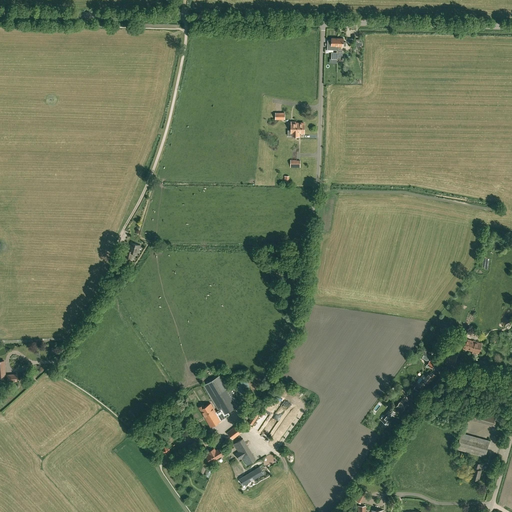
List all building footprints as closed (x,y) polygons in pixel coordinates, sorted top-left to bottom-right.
[(337,50),(338,38),(332,38),(331,40),(328,40),(327,50),(337,50)] [(338,38),(337,50),(337,53),(337,59),(342,59),(343,48),(341,48),(341,46),(346,46),(346,42),(343,42),(344,38),(338,38)] [(295,122),(295,126),(298,127),(297,136),(299,136),(299,133),(304,133),(304,123),(295,123),(295,122)] [(289,181),(289,176),(283,176),(282,182),(284,182),(284,185),(289,185),(292,185),(292,182),(289,181)] [(133,253),(137,254),(138,251),(139,251),(140,245),(131,243),(130,248),(129,248),(128,250),(126,250),(124,257),(131,258),(133,253)] [(466,339),(463,349),(472,351),(472,354),(477,355),(478,353),(479,353),(482,343),(466,339)] [(440,362),(442,363),(454,366),(457,355),(445,352),(443,358),(441,358),(440,362)] [(430,360),(426,366),(429,367),(431,369),(435,364),(430,360)] [(423,374),(415,384),(416,386),(415,387),(414,389),(420,391),(421,389),(427,382),(429,384),(436,375),(430,371),(428,374),(427,373),(426,376),(423,374)] [(205,406),(200,409),(210,427),(221,420),(219,417),(222,416),(223,418),(231,414),(229,411),(239,405),(222,376),(204,386),(218,410),(219,411),(217,413),(216,412),(211,403),(205,406)] [(395,407),(402,412),(406,407),(400,402),(395,407)] [(381,420),(385,422),(386,421),(389,423),(394,416),(393,415),(395,412),(390,408),(381,420)] [(486,423),(494,425),(496,415),(489,413),(486,423)] [(233,440),(241,433),(235,426),(227,432),(233,440)] [(456,449),(485,457),(489,441),(461,433),(456,449)] [(240,449),(236,451),(240,457),(243,455),(248,463),(256,458),(244,436),(235,441),(240,449)] [(208,452),(209,453),(210,454),(206,456),(210,462),(223,455),(219,449),(216,451),(214,448),(208,452)] [(472,478),(478,480),(479,476),(479,474),(481,474),(482,470),(479,469),(480,464),(474,461),(473,464),(475,466),(472,478)] [(243,485),(251,481),(249,478),(252,476),(254,479),(264,473),(260,466),(239,478),(243,485)]
